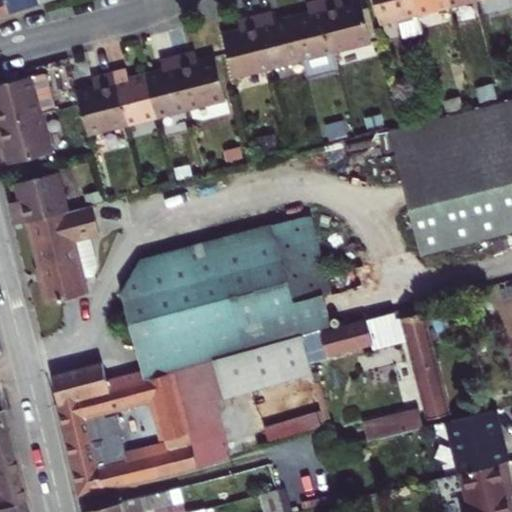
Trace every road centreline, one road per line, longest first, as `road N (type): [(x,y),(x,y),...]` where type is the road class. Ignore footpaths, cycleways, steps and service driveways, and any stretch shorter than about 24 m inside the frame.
road 1 (unknown): [(59,505),(319,435)]
road 2 (tertiary): [(60,511),(0,266)]
road 3 (residential): [(0,51),(172,0)]
